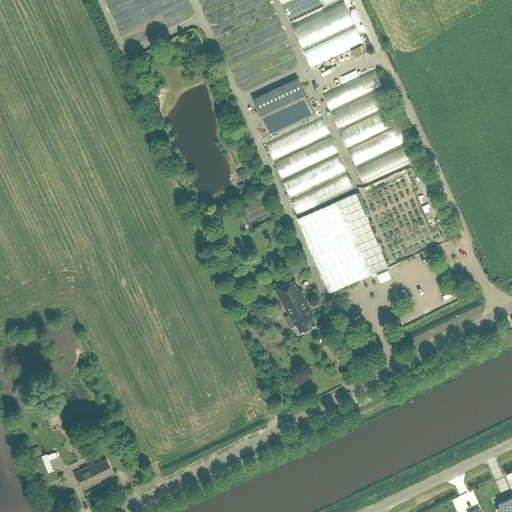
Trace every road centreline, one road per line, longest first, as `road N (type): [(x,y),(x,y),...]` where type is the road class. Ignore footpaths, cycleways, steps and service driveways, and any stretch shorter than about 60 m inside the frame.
road 1 (tertiary): [(114,511),(511,306)]
road 2 (unclassified): [(369,511),(511,442)]
